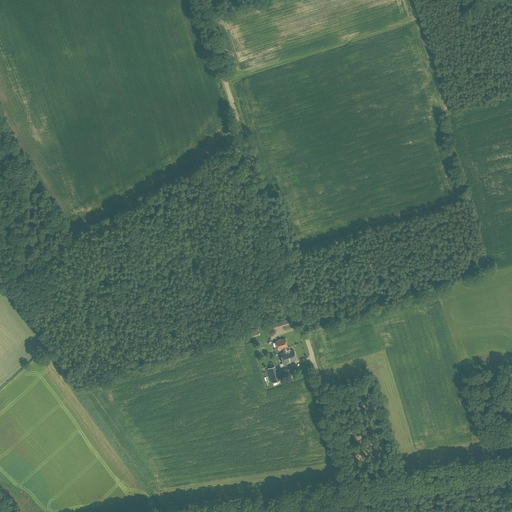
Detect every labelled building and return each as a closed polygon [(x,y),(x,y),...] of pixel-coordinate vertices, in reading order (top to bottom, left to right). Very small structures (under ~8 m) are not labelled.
[(273,329),(291,323),(290,318),(271,324),(273,329)] [(253,338),(260,335),(258,329),(251,331),(253,338)] [(286,347),(287,346),(285,338),(275,341),(278,349),(282,348),(286,347)] [(287,350),(286,347),(282,348),(284,352),(280,353),(284,366),(283,367),(285,373),(293,371),(291,364),(290,361),(296,360),(293,349),(290,350),(289,349),(287,350)] [(275,367),(267,369),(272,384),(279,381),(275,367)]
